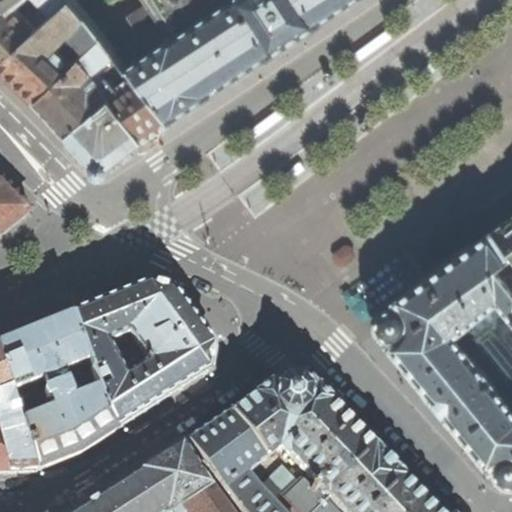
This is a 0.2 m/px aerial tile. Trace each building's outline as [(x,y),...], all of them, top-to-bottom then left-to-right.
[(0,0),(0,59),(67,0),(0,0)] [(0,66),(17,83),(34,98),(74,59),(57,44),(69,32),(85,49),(100,37),(72,0),(67,0),(0,59),(0,66)] [(128,68),(132,74),(160,111),(161,111),(169,121),(327,18),(353,0),(143,0),(146,4),(128,16),(139,33),(129,41),(140,57),(125,67),(126,69),(128,68)] [(355,57),(357,61),(389,37),(384,30),(380,33),(352,54),(355,57)] [(117,57),(100,37),(85,49),(79,54),(110,96),(142,138),(154,130),(169,121),(161,111),(160,111),(132,74),(116,84),(116,81),(115,79),(110,77),(106,77),(102,70),(117,57)] [(48,114),(66,133),(110,96),(79,54),(74,59),(34,98),(48,114)] [(438,61),(436,58),(418,70),(423,77),(436,67),(441,64),(438,61)] [(449,91),(457,106),(492,85),(483,71),(449,91)] [(66,133),(94,164),(106,165),(121,154),(123,153),(130,147),(132,146),(142,138),(110,96),(66,133)] [(390,102),(385,96),(368,109),(373,115),(376,113),(386,106),(390,102)] [(283,115),(278,108),(275,111),(246,132),(248,135),(251,138),(283,115)] [(338,137),(336,133),(318,146),(323,153),(336,143),(341,140),(338,137)] [(352,190),(396,151),(383,137),(339,176),(352,190)] [(303,169),(298,162),(281,175),(286,181),(289,179),(299,172),(303,169)] [(0,233),(14,223),(30,211),(10,191),(0,180),(0,233)] [(511,215),(510,216),(492,230),(511,257),(511,215)] [(499,477),(503,480),(511,483),(511,482),(511,257),(492,230),(443,266),(413,288),(400,297),(399,296),(381,309),(382,310),(379,313),(378,313),(377,320),(376,326),(378,327),(380,332),(384,335),(388,338),(392,338),(392,341),(389,343),(392,346),(393,346),(430,391),(431,393),(430,394),(439,404),(448,416),(449,415),(451,418),(451,417),(488,463),(491,467),(494,464),(495,464),(495,471),(496,474),(499,477)] [(345,246),(334,253),(335,258),(338,263),(343,264),(353,258),(353,253),(350,247),(345,246)] [(194,325),(171,293),(147,286),(110,301),(71,317),(92,374),(91,375),(103,406),(115,431),(207,373),(211,349),(194,325)] [(30,334),(0,345),(0,363),(12,395),(36,472),(77,456),(115,431),(103,406),(91,375),(92,374),(71,317),(45,328),(30,334)] [(0,473),(36,472),(12,395),(0,363),(0,473)] [(434,511),(388,463),(304,375),(285,373),(255,396),(230,415),(218,423),(210,428),(196,437),(188,443),(240,511),(434,511)] [(173,511),(179,509),(181,511),(230,511),(210,486),(208,488),(181,447),(79,511),(173,511)]
